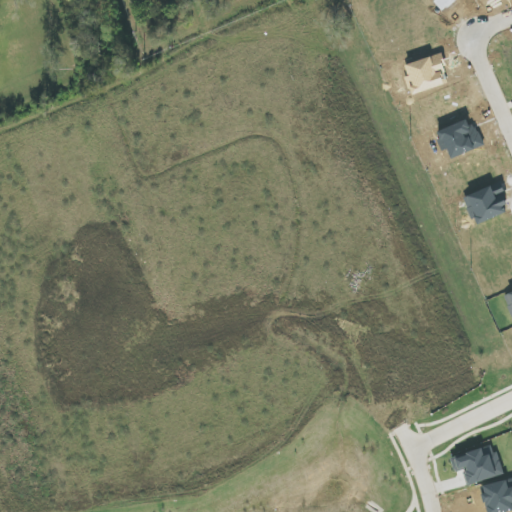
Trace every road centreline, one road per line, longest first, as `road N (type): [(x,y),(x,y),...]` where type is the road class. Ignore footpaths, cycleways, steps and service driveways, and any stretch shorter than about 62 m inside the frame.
road 1 (residential): [(511,405),(415,450),(431,511)]
road 2 (residential): [(511,134),(478,53),(480,40),(511,19)]
